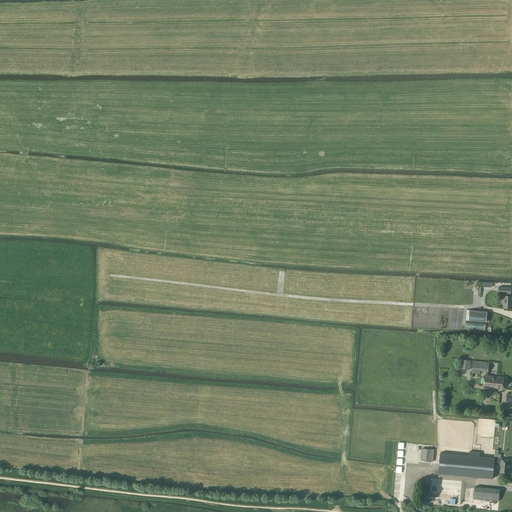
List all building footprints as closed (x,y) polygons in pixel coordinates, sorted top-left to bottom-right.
[(466,320),(486,322),(487,312),(467,310),(466,320)] [(486,322),(466,320),(465,329),(485,330),(486,322)] [(470,370),(471,360),(461,359),(460,369),(470,370)] [(488,372),(489,362),(473,361),(472,373),(480,373),(480,371),(488,372)] [(505,377),(485,375),(484,387),(503,389),(505,377)] [(434,450),(422,449),(421,461),(433,462),(434,450)] [(493,478),(494,464),(494,458),(479,456),(480,452),(469,451),(469,455),(441,453),(439,473),(493,478)] [(502,458),(495,457),(494,458),(494,464),(502,465),(501,471),(509,472),(510,460),(502,460),(502,458)] [(500,489),(475,487),(474,502),(479,502),(479,499),(499,501),(500,489)]
